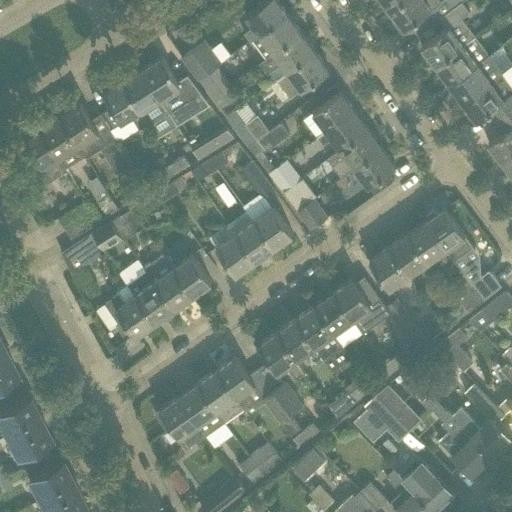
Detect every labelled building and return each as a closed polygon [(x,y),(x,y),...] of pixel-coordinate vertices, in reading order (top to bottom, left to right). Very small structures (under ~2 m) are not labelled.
[(259,32),(287,12),(278,0),(263,0),(246,14),(253,24),(244,31),(250,39),(252,37),(259,32)] [(401,0),(382,0),(389,9),(401,0)] [(404,28),(440,0),(401,0),(389,9),(404,28)] [(435,63),(474,34),(475,34),(461,16),(469,10),(462,0),(461,0),(456,5),(440,16),(447,25),(421,44),(427,52),(435,63)] [(273,51),(301,30),(287,12),(259,32),(273,51)] [(273,51),(266,56),(260,61),(268,72),(281,62),(287,69),(315,49),(301,30),(273,51)] [(488,53),(474,34),(435,63),(449,82),(488,53)] [(182,55),(199,77),(218,64),(222,61),(205,38),(182,55)] [(329,68),(315,49),(287,69),(277,77),(291,96),(301,88),(329,68)] [(449,82),(463,100),(502,71),(488,53),(449,82)] [(177,79),(173,71),(162,54),(142,67),(160,97),(168,108),(170,111),(200,92),(187,73),(177,79)] [(233,83),(218,64),(199,77),(214,97),(229,86),(233,83)] [(160,97),(142,67),(123,79),(141,109),(149,121),(168,108),(160,97)] [(487,112),(495,122),(511,109),(511,84),(502,71),(463,100),(477,119),(487,112)] [(149,121),(141,109),(123,79),(102,91),(111,105),(104,110),(114,126),(132,114),(139,127),(149,121)] [(229,86),(214,97),(221,107),(236,95),(229,86)] [(327,129),(354,108),(340,89),(303,117),(318,136),(327,129)] [(104,140),(80,101),(60,113),(85,154),(87,156),(107,143),(104,140)] [(226,115),(249,145),(270,128),(258,112),(246,121),(235,108),(226,115)] [(354,108),(327,129),(318,136),(323,144),(332,137),(340,147),(368,127),(354,108)] [(511,109),(495,122),(501,131),(488,141),(502,160),(511,152),(511,109)] [(60,113),(41,125),(66,166),(85,154),(60,113)] [(281,120),(270,128),(249,145),(269,171),(276,166),(262,149),(264,147),(266,150),(290,132),(281,120)] [(66,169),(65,167),(66,166),(41,125),(21,138),(39,167),(48,181),(66,169)] [(155,132),(173,160),(180,170),(191,163),(185,153),(180,156),(162,127),(155,132)] [(382,145),(368,127),(340,147),(354,166),(382,145)] [(220,145),(213,135),(193,148),(199,158),(220,145)] [(354,166),(356,168),(368,185),(396,164),(382,145),(354,166)] [(228,159),(222,150),(211,157),(217,166),(228,159)] [(511,152),(502,160),(511,172),(511,152)] [(127,153),(112,163),(117,171),(132,161),(127,153)] [(217,166),(211,157),(192,169),(199,178),(217,166)] [(252,158),(240,167),(259,192),(264,198),(267,196),(275,190),(252,158)] [(180,170),(173,160),(143,179),(149,189),(180,170)] [(276,180),(284,190),(293,183),(303,176),(295,165),(276,180)] [(177,190),(171,180),(161,186),(167,196),(177,190)] [(301,193),(293,183),(284,190),(297,208),(313,196),(308,188),(301,193)] [(167,196),(161,186),(150,193),(156,203),(167,196)] [(85,197),(99,220),(120,208),(106,187),(90,197),(89,194),(85,197)] [(327,215),(313,196),(297,208),(311,227),(327,215)] [(71,237),(94,222),(81,201),(58,215),(71,237)] [(273,246),(293,232),(272,204),(253,217),(273,246)] [(446,247),(454,259),(473,245),(445,205),(426,219),(446,247)] [(118,229),(122,236),(123,238),(135,231),(122,211),(111,218),(118,229)] [(255,259),(273,246),(253,217),(235,231),(255,259)] [(104,248),(122,236),(118,229),(111,218),(91,230),(104,248)] [(426,219),(407,232),(427,260),(446,247),(426,219)] [(104,249),(104,248),(91,230),(91,229),(71,243),(85,263),(104,249)] [(236,273),(255,259),(235,231),(215,244),(236,273)] [(407,232),(388,245),(408,274),(427,260),(407,232)] [(389,287),(408,274),(388,245),(369,259),(389,287)] [(173,307),(192,294),(172,266),(162,252),(144,266),(147,269),(146,269),(173,307)] [(191,252),(172,266),(192,294),(211,280),(191,252)] [(123,278),(142,267),(136,257),(117,268),(123,278)] [(483,298),(501,283),(489,267),(470,282),(483,298)] [(173,307),(146,269),(128,282),(155,321),(173,307)] [(362,331),(391,311),(386,304),(381,297),(371,304),(352,276),(332,290),(353,319),(362,331)] [(483,298),(470,282),(467,277),(449,292),(458,304),(465,312),(483,298)] [(135,334),(155,321),(128,282),(117,290),(118,292),(105,301),(119,321),(116,323),(123,333),(130,328),(135,334)] [(511,296),(505,288),(469,317),(481,328),(499,313),(511,303),(511,296)] [(332,290),(314,303),(334,332),(343,344),(362,331),(353,319),(332,290)] [(411,316),(397,296),(386,304),(391,311),(400,324),(410,316),(411,316)] [(343,343),(334,332),(314,303),(295,316),(324,357),(343,343)] [(455,320),(465,312),(458,304),(448,312),(455,320)] [(317,363),(324,357),(295,316),(276,330),(297,358),(308,350),(317,363)] [(468,334),(460,325),(438,342),(464,368),(474,359),(458,342),(468,334)] [(257,343),(268,360),(277,372),(288,365),(296,377),(305,370),(297,358),(276,330),(257,343)] [(408,356),(418,348),(412,339),(401,348),(408,356)] [(511,345),(510,343),(502,351),(509,359),(511,355),(511,345)] [(0,381),(17,373),(6,352),(0,355),(0,381)] [(246,390),(255,383),(249,373),(235,354),(216,368),(244,407),(254,401),(246,390)] [(511,361),(509,359),(501,367),(511,378),(511,390),(507,395),(511,400),(511,361)] [(384,362),(364,378),(371,388),(392,372),(384,362)] [(226,421),(244,407),(216,368),(197,381),(217,409),(226,421)] [(347,388),(357,400),(371,388),(364,378),(361,374),(346,386),(347,388)] [(283,381),(273,388),(291,412),(304,402),(287,378),(283,381)] [(199,422),(217,409),(197,381),(178,394),(199,422)] [(376,392),(410,426),(421,416),(389,381),(376,392)] [(264,395),(263,396),(279,420),(281,418),(291,412),(273,388),(264,395)] [(357,400),(347,388),(328,403),(338,415),(357,400)] [(430,390),(421,399),(429,409),(432,406),(439,399),(430,390)] [(398,437),(410,426),(376,392),(365,403),(367,405),(354,418),(373,438),(387,425),(398,437)] [(198,423),(199,422),(178,394),(159,408),(155,412),(167,429),(172,425),(186,446),(205,433),(198,423)] [(40,416),(29,395),(0,409),(0,423),(5,433),(40,416)] [(507,395),(498,404),(505,412),(511,404),(511,400),(507,395)] [(459,404),(451,412),(490,453),(508,435),(509,436),(509,435),(502,427),(502,426),(499,423),(499,424),(490,414),(479,425),(459,404)] [(471,471),(490,453),(451,412),(444,419),(442,421),(449,429),(439,438),(460,461),(462,464),(463,464),(471,472),(472,471),(471,471)] [(51,437),(40,416),(5,433),(16,454),(51,437)] [(299,443),(318,428),(310,419),(291,434),(299,443)] [(268,439),(250,454),(265,474),(283,459),(268,439)] [(314,447),(303,457),(315,469),(325,459),(314,447)] [(409,483),(433,508),(451,490),(452,490),(444,481),(445,481),(442,478),(441,478),(423,459),(417,452),(398,471),(404,477),(409,483)] [(254,482),(265,474),(250,454),(238,463),(254,482)] [(73,479),(62,459),(28,476),(39,497),(73,479)] [(404,477),(398,471),(394,467),(385,475),(395,485),(404,477)] [(12,484),(6,474),(0,476),(0,479),(5,488),(12,484)] [(217,490),(202,502),(209,511),(213,511),(246,487),(236,474),(217,490)] [(184,477),(174,483),(180,491),(189,484),(184,477)] [(61,511),(84,500),(73,479),(39,497),(46,511),(61,511)] [(369,480),(360,488),(377,507),(387,498),(369,480)] [(427,511),(433,508),(409,483),(390,501),(399,511),(427,511)] [(365,511),(371,511),(377,507),(360,488),(351,497),(365,511)]
